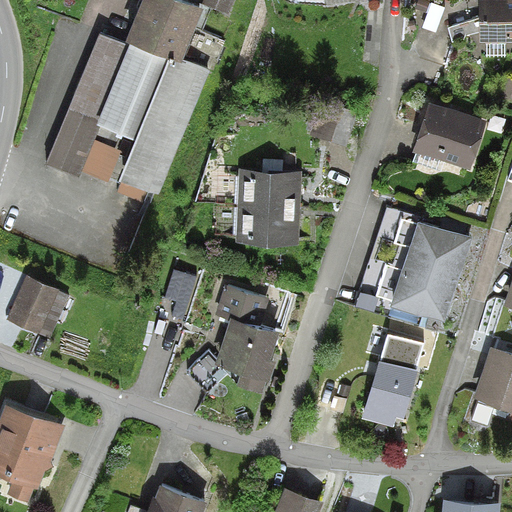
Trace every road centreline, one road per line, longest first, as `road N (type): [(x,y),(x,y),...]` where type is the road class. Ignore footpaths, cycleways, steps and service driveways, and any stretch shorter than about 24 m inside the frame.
road 1 (residential): [(264,446),(354,223),(389,112),(403,12)]
road 2 (residential): [(511,177),(431,466)]
road 3 (residential): [(264,446),(333,462),(431,466)]
road 4 (residential): [(123,400),(264,446)]
road 5 (residential): [(0,355),(123,400)]
